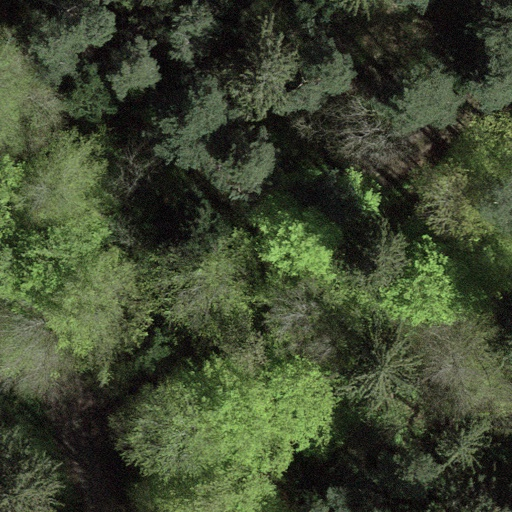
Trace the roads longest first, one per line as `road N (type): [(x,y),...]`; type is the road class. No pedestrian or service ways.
road 1 (track): [(94,484),(220,309),(308,227),(511,86)]
road 2 (track): [(0,250),(105,511)]
